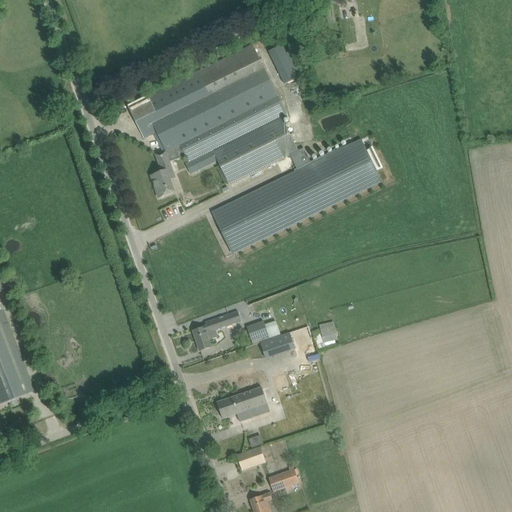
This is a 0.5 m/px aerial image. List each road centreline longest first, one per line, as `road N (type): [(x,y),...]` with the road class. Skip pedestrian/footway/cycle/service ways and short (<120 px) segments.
road 1 (unclassified): [(183,386),(45,0)]
road 2 (unclassified): [(0,456),(183,386)]
road 3 (unclassified): [(228,511),(183,386)]
